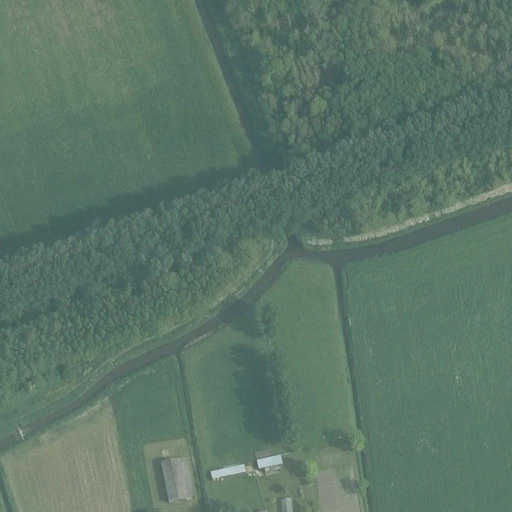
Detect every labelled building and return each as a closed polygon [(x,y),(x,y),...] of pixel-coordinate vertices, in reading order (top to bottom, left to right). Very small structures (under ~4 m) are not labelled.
[(256,452),(257,458),(274,456),(273,450),(256,452)] [(266,476),(284,472),(280,456),(257,461),(259,471),(264,469),(266,476)] [(194,499),(187,459),(178,461),(160,465),(168,504),(194,499)] [(212,481),(246,474),(244,465),(210,472),(212,481)] [(281,500),(282,511),(293,511),(291,498),(281,500)]
